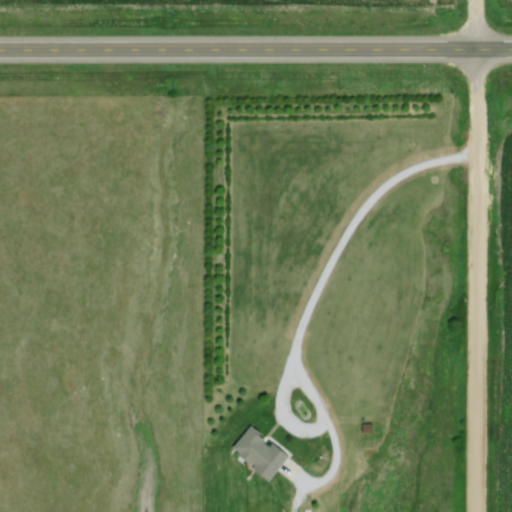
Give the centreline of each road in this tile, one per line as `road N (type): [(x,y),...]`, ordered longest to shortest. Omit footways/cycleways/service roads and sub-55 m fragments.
road 1 (residential): [(478,511),(476,0)]
road 2 (primary): [(0,48),(511,47)]
